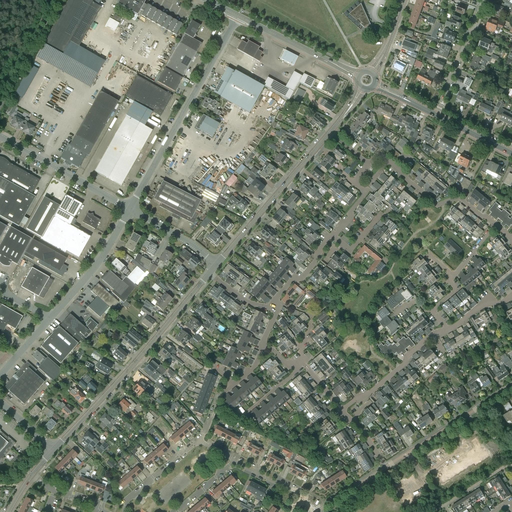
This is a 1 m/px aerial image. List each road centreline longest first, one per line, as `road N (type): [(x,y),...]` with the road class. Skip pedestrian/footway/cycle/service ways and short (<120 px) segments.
road 1 (tertiary): [(53,449),(209,273)]
road 2 (residential): [(129,209),(237,16)]
road 3 (residential): [(0,375),(96,264),(129,209)]
road 4 (tertiary): [(216,264),(330,132)]
road 5 (residential): [(386,466),(511,385)]
road 6 (residential): [(129,209),(0,136)]
road 7 (unknown): [(64,124),(90,92),(60,74),(39,73),(26,95),(32,109)]
road 8 (residential): [(388,159),(436,204),(458,196),(495,224)]
road 9 (secondary): [(358,76),(237,16)]
road 10 (residential): [(340,410),(447,329)]
road 11 (unknown): [(178,123),(226,156),(246,139),(232,123),(217,142)]
road 12 (residential): [(437,115),(483,0)]
